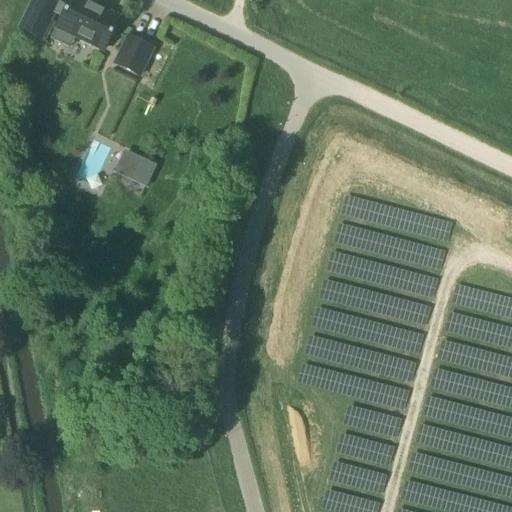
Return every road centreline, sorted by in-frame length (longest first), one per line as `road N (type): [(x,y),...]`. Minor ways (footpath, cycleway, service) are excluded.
road 1 (unclassified): [(257,511),(226,392),(230,337),(262,204),(312,73),(162,0)]
road 2 (track): [(312,73),(511,171)]
